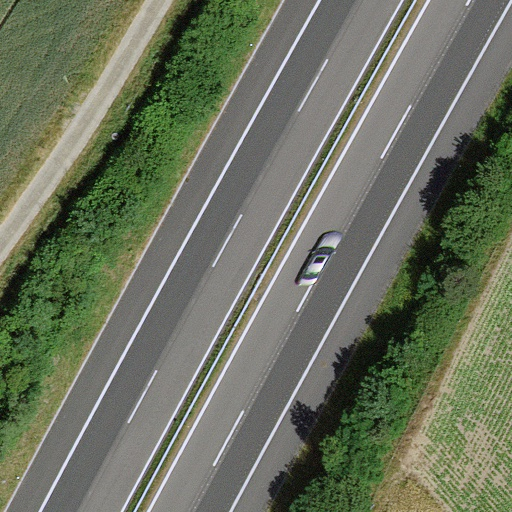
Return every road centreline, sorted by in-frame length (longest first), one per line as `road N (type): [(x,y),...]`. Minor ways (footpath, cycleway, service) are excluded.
road 1 (motorway): [(190,511),(470,0)]
road 2 (motorway): [(361,0),(81,511)]
road 3 (track): [(0,248),(158,0)]
